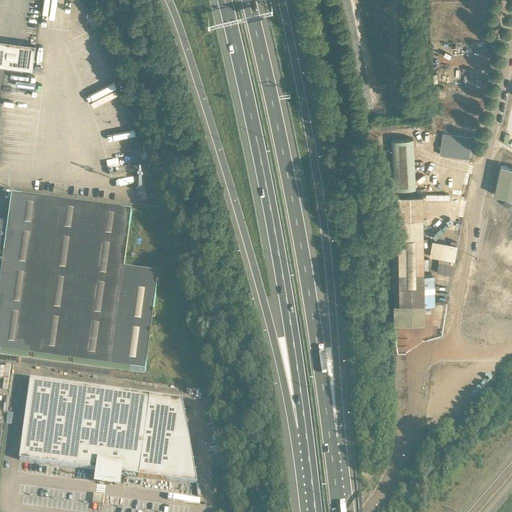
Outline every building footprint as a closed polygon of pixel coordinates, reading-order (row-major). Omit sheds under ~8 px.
[(443,130),(446,117),(433,115),(431,128),(443,130)] [(439,155),(469,159),(472,138),(442,134),(439,155)] [(391,140),(393,190),(415,189),(413,139),(391,140)] [(511,199),(511,168),(500,166),(494,195),(511,199)] [(394,310),(394,323),(424,322),(423,194),(383,195),(384,219),(385,230),(386,229),(386,251),(391,251),(392,303),(392,308),(394,310)] [(124,271),(131,214),(11,198),(8,226),(0,224),(0,255),(4,256),(0,282),(0,354),(145,374),(158,276),(124,271)] [(432,241),(430,256),(454,261),(457,246),(432,241)] [(437,289),(448,289),(448,280),(438,279),(437,289)] [(117,474),(153,479),(197,485),(182,401),(30,381),(19,461),(101,472),(100,481),(115,483),(117,474)]
